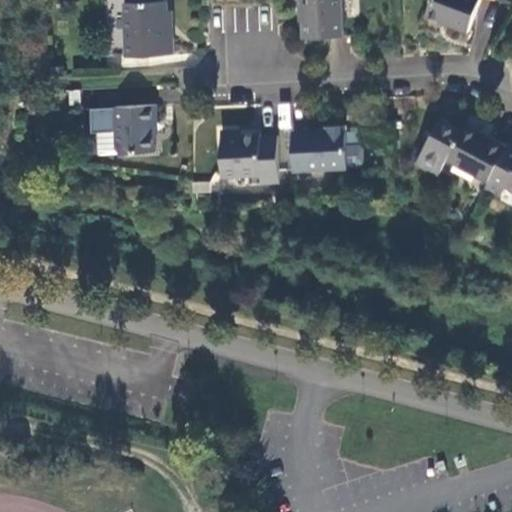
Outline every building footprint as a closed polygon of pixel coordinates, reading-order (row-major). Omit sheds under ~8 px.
[(128,55),(176,52),(175,36),(170,36),(167,0),(127,0),(127,1),(126,1),(128,55)] [(305,36),(345,34),(343,0),(300,0),(301,9),(304,9),(305,36)] [(469,31),(479,0),(432,0),(427,13),(450,22),(449,24),(469,31)] [(158,121),(157,104),(115,106),(118,147),(122,152),(157,150),(155,121),(158,121)] [(489,180),(508,144),(466,123),(463,128),(442,117),(419,161),(440,173),(448,158),(489,180)] [(328,129),(294,131),(295,169),(349,166),(347,125),(328,125),(328,129)] [(281,181),(279,135),(262,136),(262,133),(241,134),(236,129),(223,130),(225,174),(263,172),(263,182),(281,181)] [(511,145),(508,144),(489,180),(485,187),(502,196),(507,186),(511,188),(511,145)]
